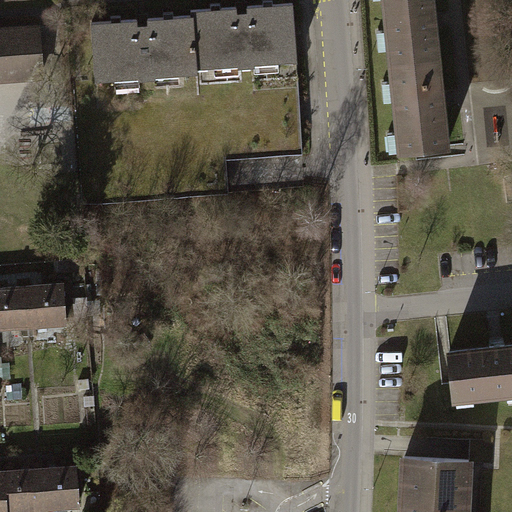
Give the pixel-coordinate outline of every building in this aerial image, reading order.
[(296,56),(292,0),(251,0),(191,4),(191,12),(194,63),(296,56)] [(386,0),(393,64),(438,59),(432,0),(386,0)] [(194,63),(191,12),(90,19),(94,77),(195,71),(194,63)] [(0,79),(41,77),(38,27),(0,29),(0,79)] [(402,152),(448,147),(438,59),(393,64),(402,152)] [(70,326),(67,282),(28,284),(31,329),(70,326)] [(0,330),(31,329),(28,284),(0,286),(0,330)] [(511,390),(511,345),(498,347),(450,352),(455,396),(511,390)] [(0,357),(0,377),(12,377),(11,363),(3,364),(3,357),(0,357)] [(80,384),(81,394),(88,393),(88,384),(80,384)] [(23,386),(8,386),(9,401),(24,401),(23,386)] [(401,511),(466,511),(469,459),(404,456),(401,511)] [(83,509),(80,465),(42,467),(45,511),(83,509)] [(41,511),(45,511),(42,467),(3,470),(4,476),(6,511),(41,511)]
